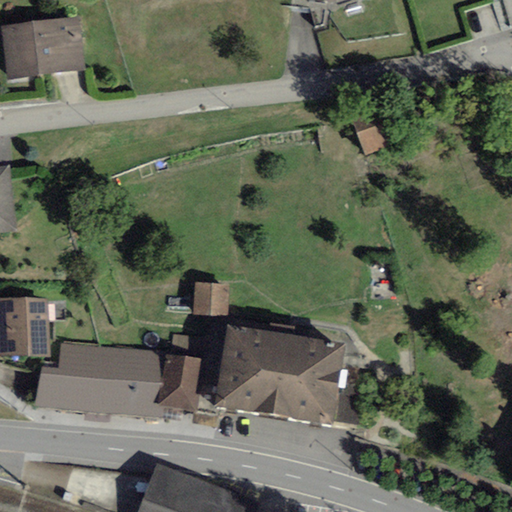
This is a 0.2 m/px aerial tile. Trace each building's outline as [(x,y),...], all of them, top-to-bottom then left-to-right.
[(78,21),(0,30),(0,31),(6,84),(84,75),(78,21)] [(374,107),(349,117),(366,159),(391,149),(374,107)] [(9,171),(0,172),(0,239),(17,238),(9,171)] [(228,289),(196,287),(194,319),(226,321),(228,289)] [(47,304),(0,304),(0,360),(47,360),(47,304)] [(345,353),(229,333),(215,414),(332,434),(345,353)] [(167,355),(62,345),(59,372),(40,370),(36,413),(160,425),(162,408),(167,360),(167,355)] [(202,364),(167,360),(162,408),(197,411),(202,364)] [(256,511),(258,506),(156,468),(139,511),(256,511)]
